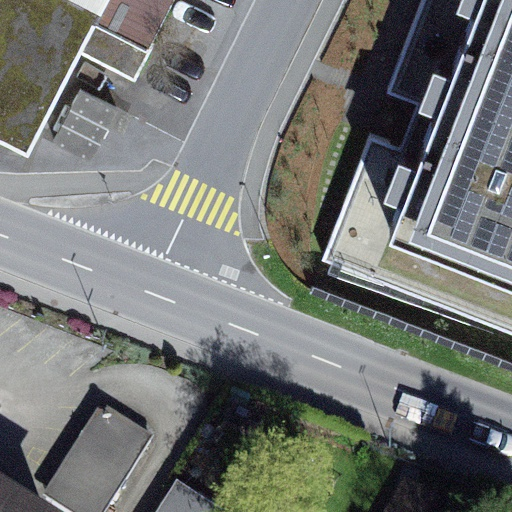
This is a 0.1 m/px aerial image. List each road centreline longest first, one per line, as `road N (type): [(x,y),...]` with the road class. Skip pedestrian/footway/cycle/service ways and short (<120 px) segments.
road 1 (primary): [(511,436),(148,293)]
road 2 (residential): [(148,293),(290,0)]
road 3 (primary): [(148,293),(0,236)]
